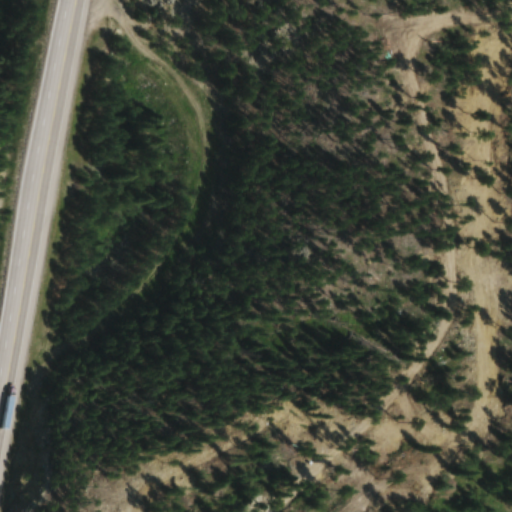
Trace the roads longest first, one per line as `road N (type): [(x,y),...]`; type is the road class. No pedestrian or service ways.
road 1 (residential): [(343,511),(432,464),(480,422),(489,43),(511,27)]
road 2 (primary): [(0,454),(82,0)]
